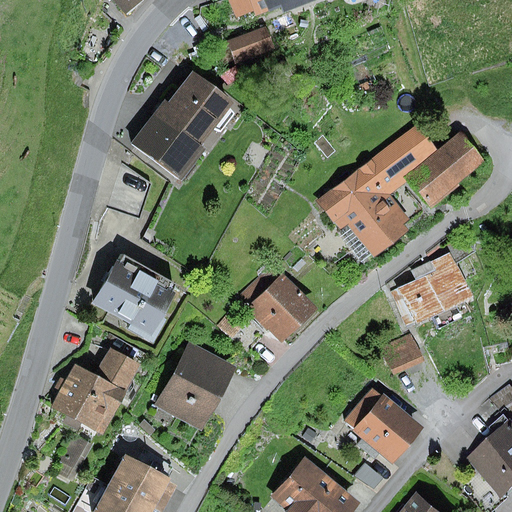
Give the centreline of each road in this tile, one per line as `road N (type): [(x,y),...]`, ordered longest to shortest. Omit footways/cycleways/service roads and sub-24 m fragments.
road 1 (tertiary): [(174,0),(135,45),(110,106),(0,477)]
road 2 (residential): [(186,511),(253,401),(296,353),(384,273),(490,195),(511,157)]
